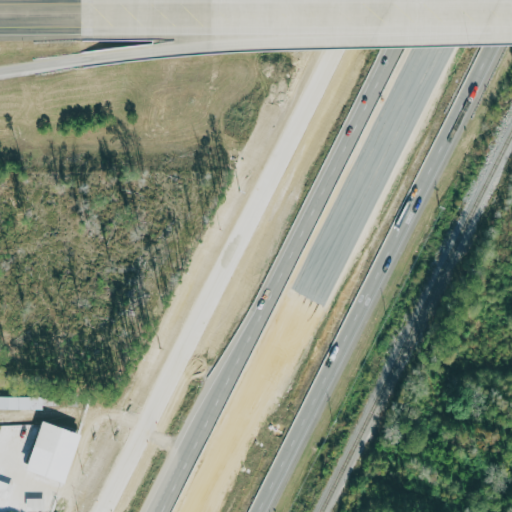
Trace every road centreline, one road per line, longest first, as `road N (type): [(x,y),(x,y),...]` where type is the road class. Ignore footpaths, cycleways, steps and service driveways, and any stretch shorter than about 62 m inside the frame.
road 1 (trunk): [(367,0),(107,511)]
road 2 (trunk): [(265,511),(511,21)]
road 3 (primary): [(81,59),(471,14)]
road 4 (primary): [(471,14),(80,15)]
